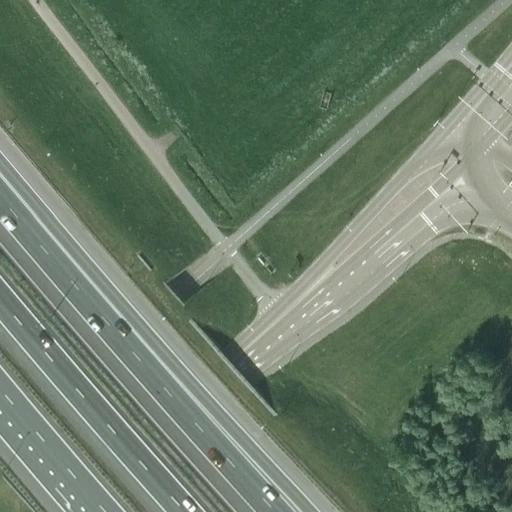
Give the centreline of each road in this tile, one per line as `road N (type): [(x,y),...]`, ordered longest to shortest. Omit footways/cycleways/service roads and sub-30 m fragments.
road 1 (unclassified): [(284,324),(34,0)]
road 2 (primary): [(74,511),(284,324)]
road 3 (motorway): [(0,300),(185,511)]
road 4 (motorway): [(294,511),(97,327)]
road 5 (motorway): [(265,511),(97,327)]
road 6 (primary): [(284,324),(444,154)]
road 7 (motorway): [(0,389),(104,511)]
road 8 (motorway): [(97,327),(0,208)]
